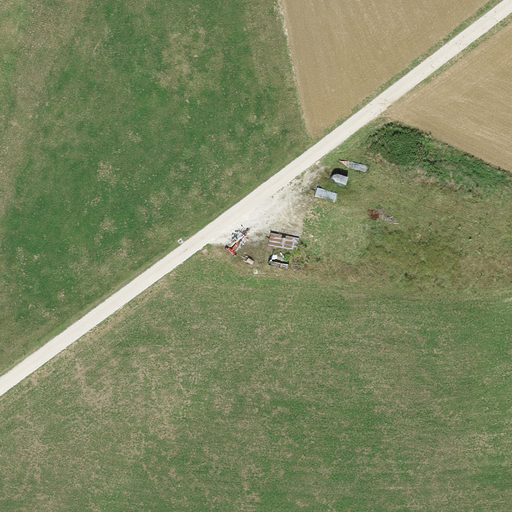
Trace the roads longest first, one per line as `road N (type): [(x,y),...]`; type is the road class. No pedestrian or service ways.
road 1 (track): [(511,2),(0,384)]
road 2 (track): [(511,179),(361,114)]
